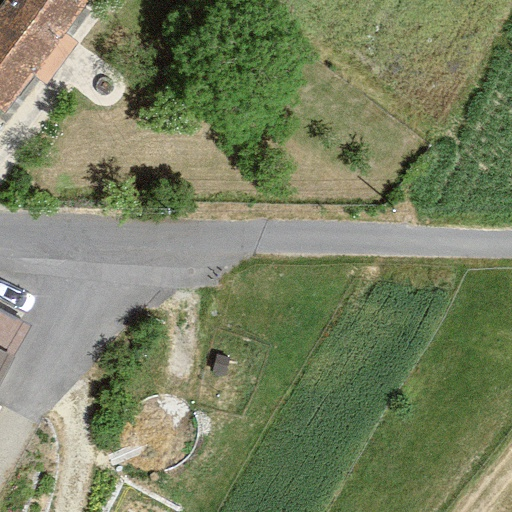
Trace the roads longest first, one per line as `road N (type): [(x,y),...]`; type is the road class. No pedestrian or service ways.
road 1 (unclassified): [(0,231),(511,228)]
road 2 (track): [(141,231),(9,487)]
